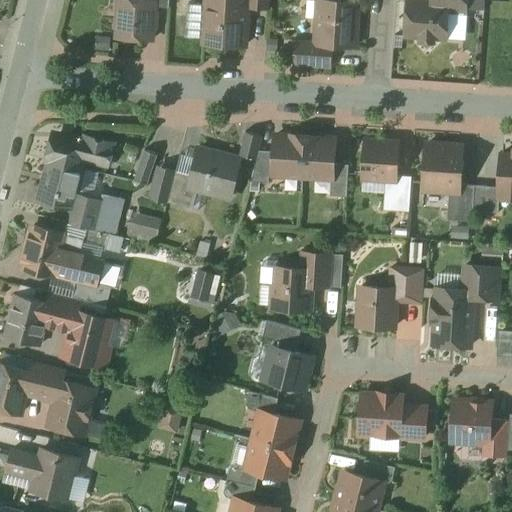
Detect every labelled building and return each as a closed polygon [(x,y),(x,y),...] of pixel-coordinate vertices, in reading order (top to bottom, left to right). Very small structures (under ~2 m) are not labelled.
[(154,2),(129,0),(119,0),(117,38),(152,41),(153,28),(156,28),(157,14),(154,14),(155,8),(155,2),(154,2)] [(170,0),(153,0),(154,2),(155,2),(155,8),(169,8),(170,0)] [(206,0),(204,44),(246,46),(248,8),(248,0),(206,0)] [(270,0),(248,0),(248,8),(270,9),(270,0)] [(432,0),(432,4),(448,5),(448,13),(466,14),(466,0),(432,0)] [(358,3),(319,1),(317,43),(316,45),(332,46),(355,47),(358,3)] [(432,4),(408,2),(406,36),(420,37),(427,45),(435,38),(446,39),(448,13),(448,5),(432,4)] [(317,43),(297,42),(295,65),(331,68),(332,46),(316,45),(317,43)] [(263,137),(246,132),(240,156),(257,160),(259,151),(263,137)] [(298,137),(275,136),(274,152),(273,173),(274,173),(282,173),(285,177),(303,178),(306,136),(298,136),(298,137)] [(336,140),(313,138),(314,137),(306,136),(303,178),(321,180),(324,176),(332,177),(334,177),(334,164),(336,140)] [(86,141),(72,138),(71,142),(61,139),(60,142),(53,140),(48,160),(84,169),(86,159),(107,165),(113,144),(87,137),(86,141)] [(399,142),(366,140),(363,179),(386,181),(397,181),(397,175),(399,142)] [(463,147),(427,144),(424,190),(450,192),(448,220),(458,221),(460,185),(463,147)] [(241,160),(199,149),(192,176),(189,187),(190,188),(232,198),(241,160)] [(158,155),(145,150),(135,181),(148,185),(158,155)] [(274,152),(259,151),(257,160),(252,182),(269,183),(270,176),(274,173),(273,173),(274,152)] [(511,155),(502,154),(499,187),(498,197),(500,197),(511,198),(511,155)] [(84,169),(48,160),(47,161),(49,161),(40,201),(73,209),(74,209),(76,195),(84,197),(86,187),(80,185),(84,169)] [(349,165),(334,164),(334,177),(332,177),(331,196),(347,197),(349,165)] [(192,176),(176,172),(168,203),(189,208),(189,207),(185,206),(190,188),(189,187),(192,176)] [(397,181),(386,181),(385,193),(384,210),(410,212),(412,177),(397,175),(397,181)] [(386,181),(363,179),(363,191),(385,193),(386,181)] [(475,186),(460,185),(458,221),(473,222),(474,212),(475,186)] [(499,187),(475,186),(474,212),(499,213),(500,197),(498,197),(499,187)] [(84,197),(76,195),(74,209),(73,209),(68,224),(87,228),(94,230),(95,228),(110,232),(118,199),(103,195),(101,202),(84,197)] [(127,233),(157,241),(163,219),(133,211),(127,233)] [(67,235),(34,227),(23,268),(56,276),(56,275),(77,281),(97,286),(98,285),(102,266),(67,258),(73,237),(67,236),(67,235)] [(94,230),(87,228),(83,244),(108,250),(112,235),(94,230)] [(210,244),(201,242),(200,246),(185,242),(182,252),(207,258),(210,244)] [(483,245),(482,258),(504,260),(505,247),(483,245)] [(302,269),(278,267),(277,284),(273,284),(272,308),(277,308),(279,311),(288,312),(290,309),(311,311),(313,286),(315,254),(303,253),(302,269)] [(332,255),(315,254),(313,286),(329,287),(332,255)] [(343,256),(332,255),(329,287),(341,288),(343,256)] [(278,261),(267,260),(263,263),(262,283),(273,284),(277,284),(278,267),(278,261)] [(503,268),(465,266),(464,291),(474,292),(473,298),(501,300),(503,268)] [(390,289),(361,287),(358,326),(394,328),(396,305),(399,302),(401,268),(392,268),(390,289)] [(425,270),(401,268),(399,302),(423,304),(425,270)] [(214,302),(222,275),(199,269),(191,295),(214,302)] [(112,288),(98,285),(97,286),(77,281),(73,298),(81,300),(107,307),(112,288)] [(464,291),(437,289),(437,301),(434,304),(433,319),(435,323),(434,345),(470,347),(473,298),(474,292),(464,291)] [(73,298),(53,293),(50,303),(51,303),(46,324),(72,331),(77,311),(78,312),(81,300),(73,298)] [(50,303),(17,294),(6,337),(41,346),(46,324),(51,303),(50,303)] [(78,312),(77,311),(72,331),(65,356),(102,366),(103,364),(105,365),(110,348),(107,347),(114,321),(78,312)] [(302,330),(267,321),(263,338),(275,341),(274,347),(296,353),(302,330)] [(511,332),(499,331),(497,357),(511,357),(511,332)] [(274,347),(272,347),(265,372),(273,374),(271,382),(273,385),(287,389),(291,387),(304,390),(312,357),(296,353),(274,347)] [(31,372),(0,364),(0,408),(22,414),(27,394),(32,373),(31,372)] [(65,372),(33,364),(31,372),(32,373),(27,394),(57,401),(58,402),(63,381),(65,372)] [(96,389),(63,381),(58,402),(57,401),(53,417),(60,429),(84,435),(88,418),(91,417),(93,406),(92,404),(96,389)] [(403,397),(363,394),(361,420),(359,422),(358,432),(362,436),(372,437),(377,433),(391,434),(393,436),(399,437),(401,406),(402,406),(403,397)] [(492,403),(454,401),(453,417),(450,419),(449,433),(452,435),(462,436),(461,443),(470,443),(470,447),(485,447),(485,444),(488,444),(489,445),(491,420),(492,403)] [(402,406),(401,406),(399,437),(424,439),(425,425),(426,411),(426,408),(402,406)] [(437,412),(426,411),(425,425),(436,426),(437,412)] [(300,421),(264,412),(263,413),(260,412),(253,440),(294,450),(295,443),(294,443),(300,421)] [(510,421),(491,420),(489,445),(488,444),(487,457),(507,458),(508,451),(510,421)] [(294,450),(253,440),(246,467),(249,468),(249,470),(260,473),(285,479),(290,457),(292,457),(294,450)] [(13,450),(0,447),(0,491),(2,492),(8,471),(35,478),(32,490),(69,500),(79,459),(42,449),(40,458),(12,451),(13,450)] [(396,468),(365,460),(362,476),(385,481),(384,483),(388,484),(392,481),(396,468)] [(260,473),(249,470),(249,468),(246,467),(236,465),(231,468),(227,481),(256,488),(260,473)] [(362,476),(344,471),(337,499),(377,510),(384,483),(385,481),(362,476)] [(256,488),(227,481),(224,493),(227,498),(239,501),(239,500),(253,503),(256,488)] [(376,511),(377,510),(337,499),(333,511),(376,511)] [(253,503),(239,500),(239,501),(237,508),(233,511),(232,511),(275,511),(277,509),(253,503)]
